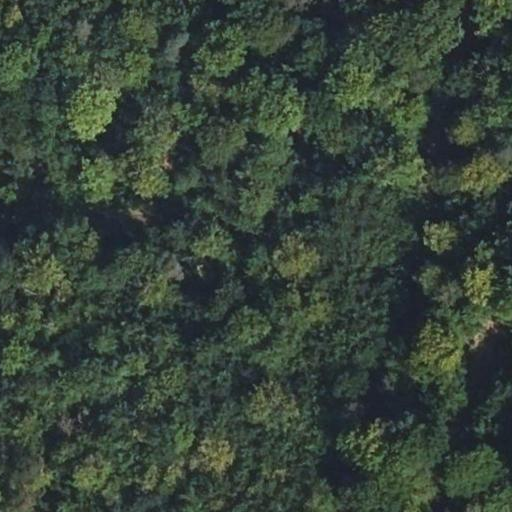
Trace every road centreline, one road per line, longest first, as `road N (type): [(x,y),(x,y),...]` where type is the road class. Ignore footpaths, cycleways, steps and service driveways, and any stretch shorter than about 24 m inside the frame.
road 1 (track): [(169,511),(280,159)]
road 2 (track): [(0,89),(280,159)]
road 3 (track): [(280,159),(511,204)]
road 4 (track): [(280,159),(331,0)]
